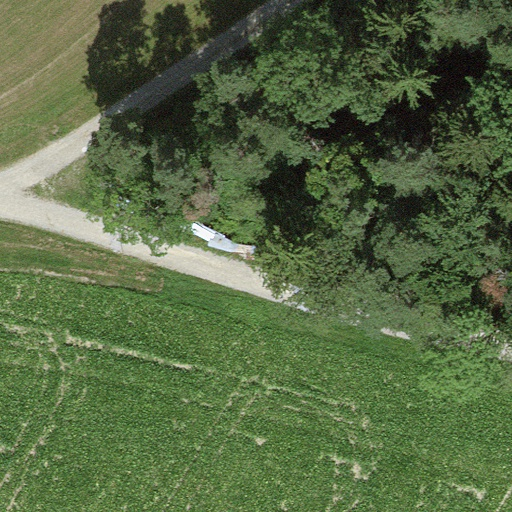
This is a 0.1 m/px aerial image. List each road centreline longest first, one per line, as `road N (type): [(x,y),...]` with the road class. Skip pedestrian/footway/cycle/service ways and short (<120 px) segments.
road 1 (track): [(0,195),(511,331)]
road 2 (track): [(0,172),(223,48),(284,0)]
